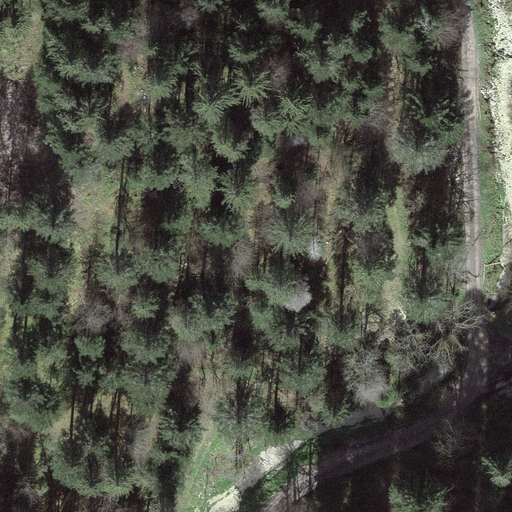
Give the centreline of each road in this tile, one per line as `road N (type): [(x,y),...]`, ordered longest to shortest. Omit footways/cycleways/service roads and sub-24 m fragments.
road 1 (track): [(271,511),(328,464),(463,410),(490,377),(488,345),(469,309),(471,84),(459,0)]
road 2 (track): [(373,0),(383,20),(400,287),(386,305),(238,398),(207,442),(176,511)]
